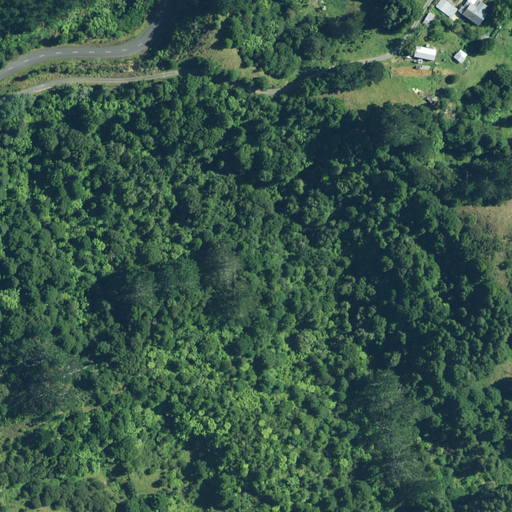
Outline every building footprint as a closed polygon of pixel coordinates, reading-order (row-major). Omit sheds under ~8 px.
[(458,9),(445,0),(440,0),(436,6),(452,17),(458,9)] [(481,0),(480,0),(466,0),(459,12),(479,25),(491,7),(481,0)] [(436,16),(429,11),(424,20),(431,24),(436,16)] [(436,50),(415,46),(413,56),(433,60),(436,50)] [(465,58),(457,52),(453,57),(460,63),(465,58)]
